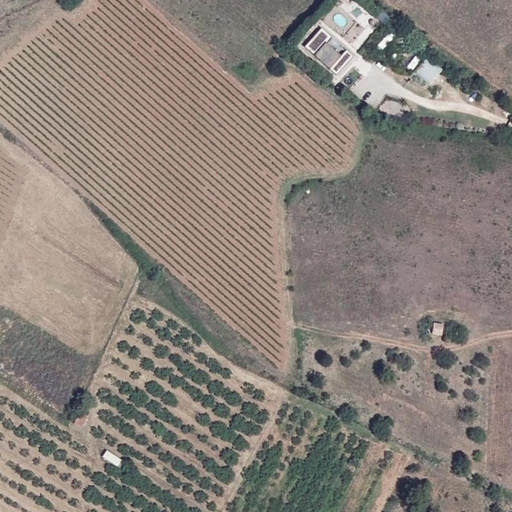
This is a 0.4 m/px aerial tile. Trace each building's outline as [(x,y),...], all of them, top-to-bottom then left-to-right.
[(391,27),(387,32),(398,41),(402,36),(391,27)] [(328,77),(338,63),(316,45),(305,60),(328,77)] [(439,72),(425,62),(413,78),(425,88),(439,72)] [(377,94),(362,82),(353,93),(369,105),(377,94)] [(439,326),(429,326),(428,334),(439,335),(439,326)] [(82,430),(87,420),(79,416),(75,426),(82,430)]
